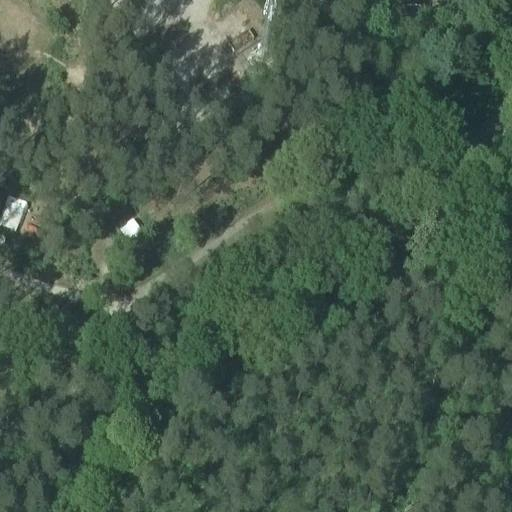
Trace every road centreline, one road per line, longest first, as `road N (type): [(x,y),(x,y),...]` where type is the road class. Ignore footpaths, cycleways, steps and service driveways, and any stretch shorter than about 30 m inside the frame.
road 1 (track): [(0,427),(73,365),(140,290),(430,121)]
road 2 (track): [(465,258),(236,377),(100,511)]
road 3 (unclassified): [(511,300),(465,258),(445,197),(453,166),(511,98)]
road 4 (track): [(0,271),(118,310)]
